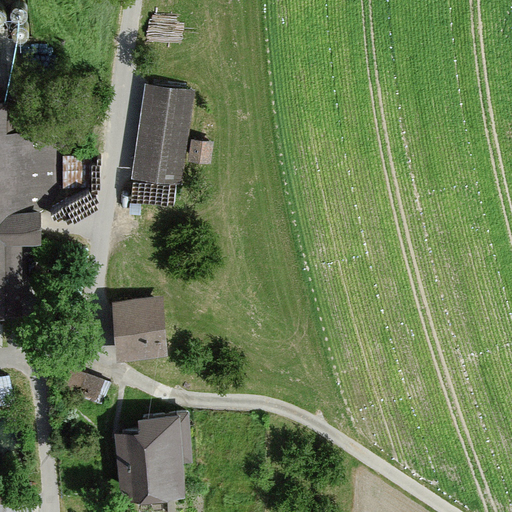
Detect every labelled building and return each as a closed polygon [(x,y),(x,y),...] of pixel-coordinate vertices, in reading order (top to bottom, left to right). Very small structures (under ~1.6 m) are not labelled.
[(197,91),(144,85),(133,178),(185,184),(197,91)] [(0,312),(37,312),(36,211),(61,189),(92,188),(92,153),(78,153),(78,129),(8,130),(8,99),(0,99),(0,312)] [(194,132),(189,153),(212,157),(216,136),(194,132)] [(164,356),(159,295),(111,299),(116,360),(164,356)] [(102,394),(106,375),(86,371),(82,389),(102,394)] [(188,459),(184,410),(132,415),(133,426),(109,429),(116,497),(177,491),(174,460),(188,459)] [(29,511),(30,494),(0,493),(0,511),(29,511)]
